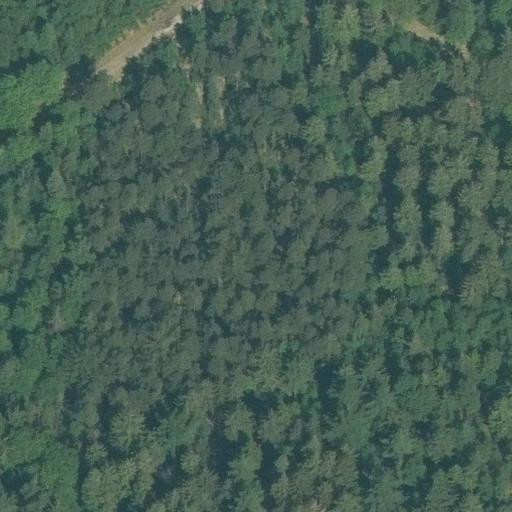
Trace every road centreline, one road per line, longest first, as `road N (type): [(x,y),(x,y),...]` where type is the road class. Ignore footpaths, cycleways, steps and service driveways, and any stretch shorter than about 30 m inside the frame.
road 1 (track): [(0,147),(54,116),(204,0)]
road 2 (track): [(323,0),(445,56),(511,102)]
